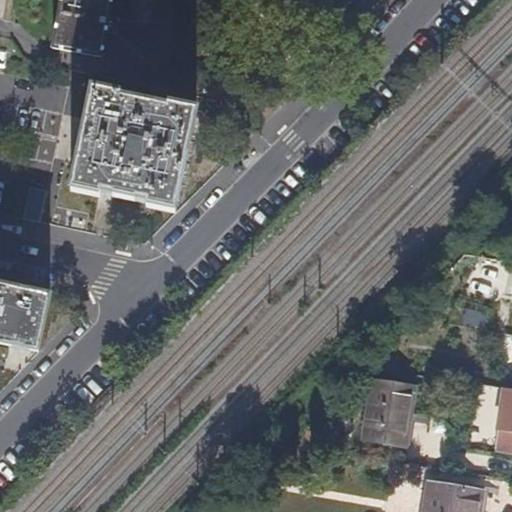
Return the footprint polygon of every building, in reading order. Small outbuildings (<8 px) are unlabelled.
[(60,0),(52,48),(100,57),(105,32),(115,33),(118,19),(107,17),(110,0),(60,0)] [(70,190),(173,212),(194,113),(91,92),(70,190)] [(39,213),(42,190),(29,189),(26,211),(39,213)] [(47,298),(0,288),(0,344),(35,352),(47,298)] [(465,308),(462,321),(484,327),(487,314),(465,308)] [(414,388),(372,382),(363,439),(406,445),(414,388)] [(511,389),(504,388),(502,411),(511,412),(511,429),(495,427),(495,429),(483,428),(480,445),(511,450),(511,389)] [(478,511),(482,492),(429,482),(424,511),(478,511)]
